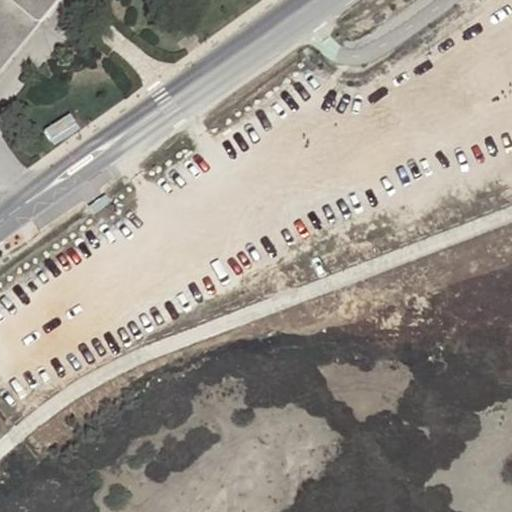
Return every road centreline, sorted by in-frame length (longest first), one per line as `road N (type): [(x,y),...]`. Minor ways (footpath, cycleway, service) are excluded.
road 1 (tertiary): [(24,203),(58,191),(118,150),(170,101)]
road 2 (tertiary): [(170,101),(63,165),(24,203)]
road 3 (tertiary): [(317,0),(170,101)]
